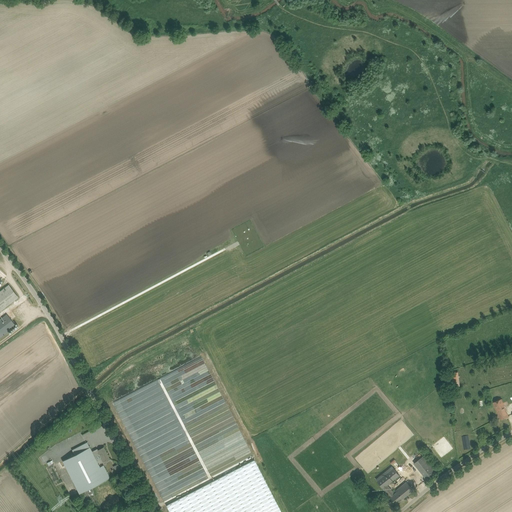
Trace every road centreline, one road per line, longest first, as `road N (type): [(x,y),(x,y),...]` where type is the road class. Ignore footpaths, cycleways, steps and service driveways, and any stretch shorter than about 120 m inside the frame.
road 1 (unclassified): [(151,511),(51,318),(0,247)]
road 2 (track): [(85,0),(135,32),(252,27),(283,6)]
road 3 (unclassified): [(401,511),(511,432)]
